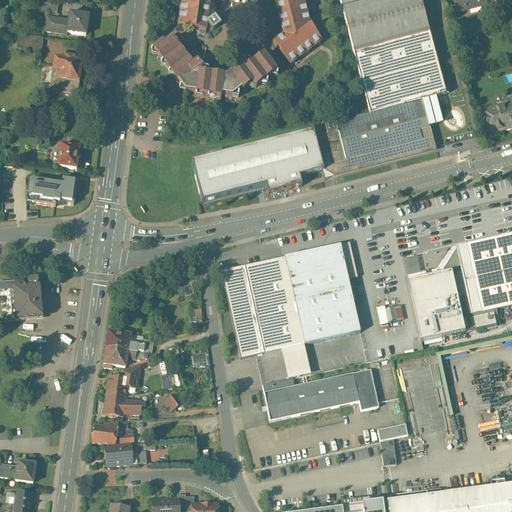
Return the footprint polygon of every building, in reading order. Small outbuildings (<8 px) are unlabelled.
[(58,0),(56,0),(42,0),(41,11),(57,13),(58,0)] [(180,0),(180,3),(182,3),(181,12),(179,12),(178,22),(179,22),(179,27),(177,26),(177,27),(206,31),(206,26),(208,26),(212,32),(220,26),(214,18),(208,23),(207,22),(210,0),(273,0),(283,35),(272,43),(277,49),(278,48),(280,51),(279,52),(290,66),(321,42),(310,27),(309,28),(307,20),(308,19),(306,10),(304,10),(303,6),(305,5),(303,0),(180,0)] [(338,0),(341,8),(372,0),(338,0)] [(372,0),(341,8),(353,53),(431,33),(421,0),(372,0)] [(452,0),(456,13),(466,11),(465,8),(484,3),(483,0),(452,0)] [(504,1),(495,3),(499,19),(510,16),(505,0),(504,1)] [(88,17),(69,14),(68,21),(66,33),(67,34),(85,36),(88,17)] [(68,21),(54,19),(54,21),(46,20),(44,32),(66,35),(67,34),(66,33),(68,21)] [(431,33),(353,53),(369,115),(422,101),(447,94),(431,33)] [(43,38),(18,35),(16,49),(41,52),(43,38)] [(210,74),(200,61),(200,59),(195,52),(186,58),(172,39),(165,45),(162,42),(150,51),(150,53),(151,53),(151,51),(154,49),(158,53),(157,57),(161,62),(160,63),(160,66),(165,66),(169,72),(168,73),(167,76),(168,76),(169,73),(171,71),(174,74),(173,77),(180,86),(179,87),(178,90),(179,90),(180,88),(182,86),(184,89),(184,92),(195,93),(194,98),(220,102),(221,97),(232,99),(232,95),(235,93),(237,96),(237,98),(238,99),(238,95),(237,94),(241,91),(242,93),(247,89),(248,86),(251,83),(253,86),(253,88),(256,89),(260,85),(261,82),(264,80),(266,82),(265,85),(267,85),(267,82),(266,81),(270,78),(271,75),(274,72),(276,75),(275,77),(276,77),(277,75),(263,56),(251,65),(244,57),(237,63),(243,71),(237,75),(235,75),(226,82),(221,81),(221,83),(215,82),(214,80),(206,79),(206,77),(210,74)] [(64,58),(64,60),(54,59),(51,79),(57,80),(78,83),(79,79),(80,71),(82,72),(83,63),(73,62),(74,59),(64,58)] [(78,83),(57,80),(56,93),(77,96),(80,79),(79,79),(78,83)] [(369,115),(324,126),(327,135),(317,137),(320,146),(315,148),(321,173),(324,181),(437,152),(422,101),(369,115)] [(511,104),(484,112),(490,135),(511,129),(511,104)] [(321,173),(315,148),(311,133),(191,164),(201,204),(265,187),(267,196),(301,187),(299,178),(321,173)] [(79,149),(60,146),(57,167),(76,170),(78,158),(79,158),(80,157),(81,151),(80,150),(79,150),(79,149)] [(77,182),(62,180),(61,186),(58,185),(58,184),(33,180),(33,186),(29,186),(27,201),(33,201),(33,205),(55,208),(56,204),(73,207),(77,182)] [(511,235),(476,243),(457,249),(448,263),(440,276),(429,280),(410,284),(422,346),(511,325),(511,235)] [(348,244),(339,246),(346,280),(356,278),(348,244)] [(339,246),(284,259),(303,346),(358,333),(346,280),(339,246)] [(284,259),(244,268),(263,355),(303,346),(284,259)] [(244,268),(220,273),(239,360),(263,355),(244,268)] [(23,281),(0,283),(0,290),(24,288),(23,281)] [(191,286),(183,288),(185,297),(193,295),(191,286)] [(24,288),(0,290),(3,323),(23,322),(23,319),(40,317),(37,288),(40,288),(40,287),(37,287),(31,288),(24,288)] [(400,309),(394,310),(396,322),(403,321),(400,309)] [(394,310),(384,312),(387,324),(396,322),(394,310)] [(194,311),(188,312),(189,324),(196,323),(194,311)] [(384,312),(378,313),(380,325),(383,325),(387,324),(384,312)] [(111,333),(108,333),(106,349),(127,352),(129,345),(130,336),(121,335),(111,333)] [(137,346),(129,345),(127,352),(136,353),(147,354),(151,354),(152,348),(142,347),(142,343),(137,342),(137,346)] [(127,352),(106,349),(103,365),(104,365),(104,369),(112,370),(112,367),(125,368),(126,359),(127,352)] [(136,353),(127,352),(126,359),(135,361),(136,353)] [(194,356),(194,367),(208,367),(208,355),(194,356)] [(140,367),(122,371),(120,380),(128,381),(127,382),(138,383),(140,367)] [(370,371),(353,375),(359,403),(349,405),(351,414),(378,408),(370,371)] [(294,388),(264,395),(269,423),(349,405),(359,403),(353,375),(294,388)] [(164,377),(164,390),(172,390),(172,376),(164,377)] [(120,380),(108,378),(106,396),(125,398),(127,382),(128,381),(120,380)] [(292,380),(262,387),(264,395),(294,388),(292,380)] [(125,398),(106,396),(103,416),(123,418),(123,416),(125,401),(125,398)] [(174,396),(163,403),(170,413),(181,405),(174,396)] [(140,402),(125,401),(123,416),(139,416),(140,402)] [(118,424),(103,425),(103,428),(94,427),(92,444),(107,446),(115,445),(118,424)] [(381,442),(409,436),(407,424),(379,430),(381,442)] [(138,435),(119,437),(119,445),(138,443),(138,435)] [(393,442),(379,444),(382,467),(396,466),(393,442)] [(154,444),(143,445),(143,451),(148,450),(148,455),(157,454),(157,445),(155,446),(154,444)] [(130,446),(104,448),(106,468),(132,466),(131,457),(130,446)] [(145,453),(138,454),(138,456),(131,457),(132,466),(146,465),(145,453)] [(17,468),(0,465),(0,478),(9,479),(9,475),(16,476),(15,482),(32,484),(33,474),(36,472),(37,470),(36,467),(34,466),(34,465),(17,463),(17,468)] [(437,489),(386,496),(388,511),(511,511),(511,484),(505,485),(505,481),(490,483),(491,488),(438,494),(437,489)] [(28,511),(31,496),(16,494),(14,511),(28,511)] [(185,496),(177,496),(177,500),(178,500),(178,511),(185,511),(185,498),(185,496)] [(193,506),(193,498),(185,498),(185,511),(192,511),(192,506),(193,506)] [(177,500),(165,501),(165,502),(152,502),(152,511),(178,511),(178,500),(177,500)] [(338,509),(313,511),(383,511),(382,503),(361,506),(345,508),(341,508),(340,507),(338,508),(338,509)]
